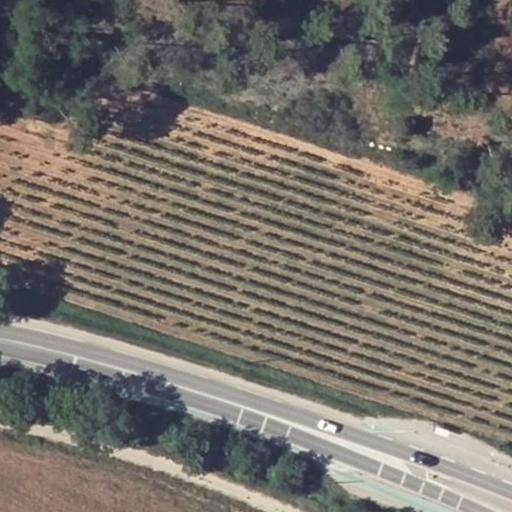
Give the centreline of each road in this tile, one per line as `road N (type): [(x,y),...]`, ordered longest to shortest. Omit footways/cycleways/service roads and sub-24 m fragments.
road 1 (track): [(511,211),(461,188),(134,97),(113,94),(76,126),(0,122)]
road 2 (secondary): [(511,493),(377,441),(244,407)]
road 3 (secondary): [(244,407),(487,511)]
road 4 (secondary): [(244,407),(76,355),(0,341)]
